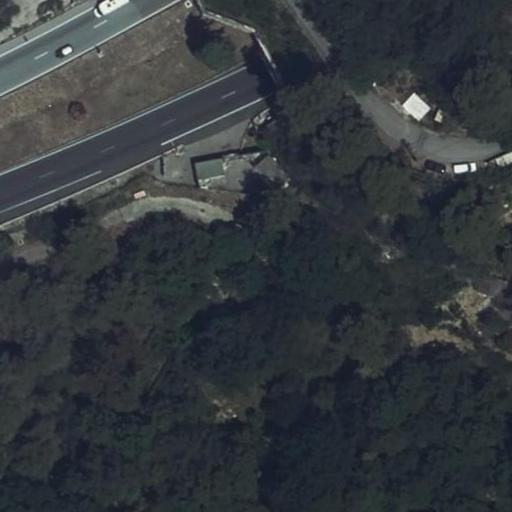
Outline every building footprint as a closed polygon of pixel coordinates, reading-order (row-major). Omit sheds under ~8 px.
[(415,69),(392,48),(376,65),(415,100),(425,88),(411,75),(415,69)] [(267,138),(252,152),(273,176),(288,162),(267,138)] [(220,142),(193,147),(196,164),(223,159),(220,142)] [(511,227),(505,227),(503,240),(511,242),(511,227)] [(511,242),(503,240),(501,254),(511,254),(511,242)] [(511,272),(511,254),(501,254),(481,252),(480,262),(501,265),(500,271),(511,272)]
